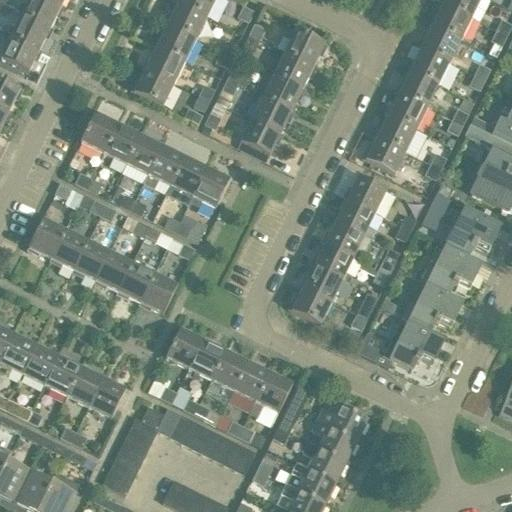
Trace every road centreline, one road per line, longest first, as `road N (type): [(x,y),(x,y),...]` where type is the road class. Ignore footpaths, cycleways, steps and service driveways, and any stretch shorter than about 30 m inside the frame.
road 1 (residential): [(278,0),(380,52),(249,323),(438,423)]
road 2 (residential): [(0,200),(99,0)]
road 3 (residential): [(438,423),(511,282)]
